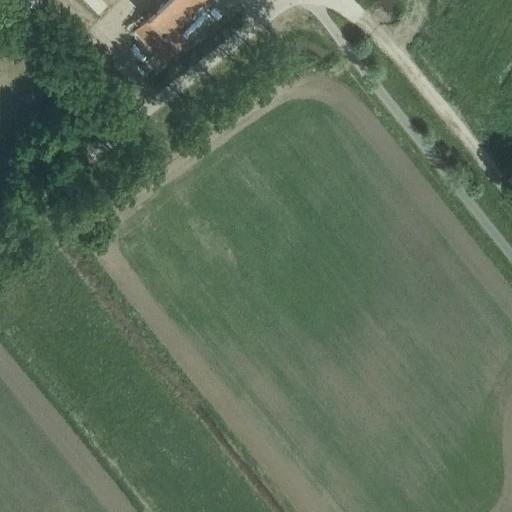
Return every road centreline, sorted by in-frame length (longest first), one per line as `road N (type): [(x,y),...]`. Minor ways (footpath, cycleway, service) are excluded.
road 1 (unclassified): [(0,223),(285,0)]
road 2 (track): [(511,202),(387,46)]
